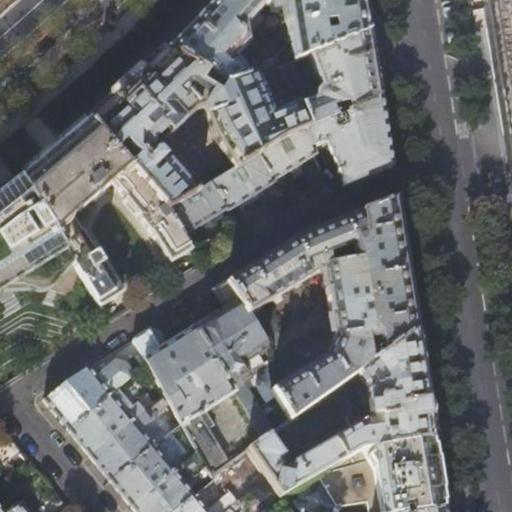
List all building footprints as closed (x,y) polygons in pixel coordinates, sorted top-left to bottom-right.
[(211,0),(163,50),(201,73),(208,62),(216,67),(209,78),(223,87),(225,88),(247,79),(242,67),(235,60),(250,46),(247,28),(253,32),(263,22),(257,16),(263,10),(263,9),(266,8),(269,12),(277,11),(278,6),(283,5),(288,43),(271,56),(262,61),(261,67),(263,73),(307,56),(368,32),(364,4),(363,0),(211,0)] [(511,0),(481,0),(491,60),(500,116),(510,183),(511,192),(511,0)] [(373,60),(368,32),(307,56),(318,88),(314,90),(311,93),(311,95),(310,100),(297,106),(307,130),(379,99),(373,60)] [(86,123),(115,154),(124,147),(137,161),(129,170),(167,212),(211,186),(257,157),(284,140),(306,131),(307,130),(297,106),(271,117),(254,76),(247,79),(225,88),(223,87),(216,97),(200,86),(206,76),(201,73),(163,50),(128,84),(86,123)] [(384,133),(379,99),(307,130),(306,131),(312,146),(326,142),(344,188),(357,182),(390,168),(389,167),(385,140),(384,133)] [(167,212),(129,170),(115,154),(86,123),(60,145),(45,158),(18,181),(63,250),(100,308),(115,298),(121,294),(81,232),(78,233),(70,220),(91,202),(93,203),(94,202),(104,193),(104,191),(111,185),(125,200),(122,202),(135,217),(168,265),(180,258),(191,251),(183,238),(167,212)] [(315,155),(312,146),(306,131),(284,140),(257,157),(271,182),(292,169),(315,155)] [(399,166),(395,138),(385,140),(389,167),(399,166)] [(273,184),(271,182),(257,157),(211,186),(225,211),(226,212),(248,199),(273,184)] [(63,250),(18,181),(6,190),(0,194),(0,287),(1,286),(48,259),(63,250)] [(204,224),(225,211),(211,186),(167,212),(183,238),(204,224)] [(226,283),(246,317),(316,274),(321,276),(332,345),(323,358),(268,393),(289,421),(415,332),(405,271),(394,201),(307,235),(283,248),(226,283)] [(265,347),(246,317),(226,283),(207,295),(214,307),(219,304),(224,312),(216,317),(215,316),(192,329),(193,330),(230,392),(244,384),(240,377),(241,377),(239,374),(242,370),(240,365),(263,351),(265,347)] [(230,394),(230,392),(193,330),(159,351),(161,349),(163,347),(164,342),(161,335),(158,334),(153,332),(149,334),(148,331),(132,341),(163,396),(169,406),(195,453),(203,467),(209,478),(225,466),(199,419),(203,416),(201,413),(209,408),(211,411),(226,402),(224,399),(230,394)] [(425,393),(415,332),(289,421),(245,452),(278,498),(303,483),(360,452),(368,450),(432,440),(425,393)] [(59,421),(68,432),(111,398),(132,381),(131,371),(124,363),(115,362),(92,375),(87,368),(41,399),(59,421)] [(139,431),(169,406),(163,396),(137,418),(89,457),(99,469),(110,483),(152,447),(139,431)] [(124,414),(111,398),(68,432),(79,445),(89,457),(137,418),(129,410),(124,414)] [(438,476),(432,440),(368,450),(373,488),(385,486),(389,506),(396,505),(397,511),(438,511),(443,511),(438,476)] [(164,462),(152,447),(110,483),(118,492),(130,507),(177,468),(169,458),(164,462)] [(188,481),(203,467),(195,453),(177,468),(130,507),(134,511),(174,511),(193,497),(180,481),(185,477),(188,481)] [(218,476),(193,497),(174,511),(213,511),(211,509),(231,492),(218,476)] [(320,511),(303,483),(278,498),(288,511),(320,511)]
